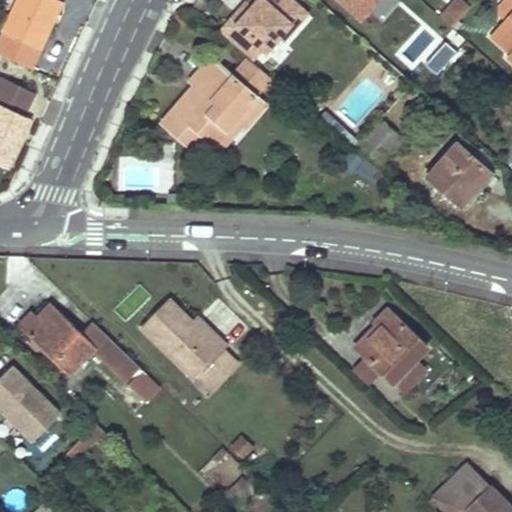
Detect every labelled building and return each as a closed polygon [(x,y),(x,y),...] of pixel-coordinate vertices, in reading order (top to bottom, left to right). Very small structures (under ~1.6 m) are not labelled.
[(63,0),(18,0),(3,30),(40,48),(63,0)] [(280,36),(292,22),(287,17),(299,3),(294,0),(257,0),(253,5),(242,18),(236,13),(221,31),(251,56),(253,59),(263,47),(267,51),(280,36)] [(242,18),(253,5),(247,0),(236,13),(242,18)] [(342,0),(362,17),(376,0),(342,0)] [(453,0),(439,16),(453,28),(470,9),(460,0),(453,0)] [(284,39),(308,11),(299,3),(287,17),(292,22),(280,36),(284,39)] [(511,11),(493,34),(511,51),(511,52),(510,55),(511,57),(511,11)] [(234,77),(212,57),(192,80),(200,87),(195,93),(191,89),(163,121),(195,150),(207,137),(215,144),(236,119),(246,127),(266,104),(255,95),(272,75),(253,59),(251,56),(234,77)] [(26,131),(27,132),(34,118),(25,114),(35,93),(0,75),(0,161),(10,167),(23,140),(22,139),(26,131)] [(378,167),(391,153),(403,140),(380,120),(356,147),(378,167)] [(469,144),(467,142),(465,139),(459,146),(457,145),(429,176),(460,204),(490,171),(465,148),(469,144)] [(136,283),(115,312),(130,323),(151,294),(136,283)] [(173,298),(145,327),(199,380),(232,346),(217,331),(212,336),(197,321),(173,298)] [(21,324),(46,349),(72,373),(94,350),(124,380),(140,364),(94,319),(83,331),(54,303),(40,317),(34,311),(21,324)] [(388,307),(382,314),(376,320),(379,323),(357,346),(366,355),(381,369),(393,380),(415,357),(428,344),(388,307)] [(201,316),(197,321),(212,336),(217,331),(201,316)] [(381,369),(366,355),(354,368),(369,382),(381,369)] [(431,373),(415,357),(393,380),(409,396),(431,373)] [(61,412),(12,363),(0,374),(0,402),(35,438),(61,412)] [(149,403),(156,395),(164,387),(145,369),(130,384),(149,403)] [(108,430),(102,425),(97,419),(73,443),(84,454),(108,430)] [(463,511),(490,484),(469,463),(441,491),(460,509),(457,511),(463,511)] [(278,511),(277,510),(283,503),(246,467),(240,473),(226,487),(251,511),(249,511),(278,511)] [(511,511),(511,505),(490,484),(463,511),(511,511)] [(32,511),(56,511),(45,500),(32,511)]
